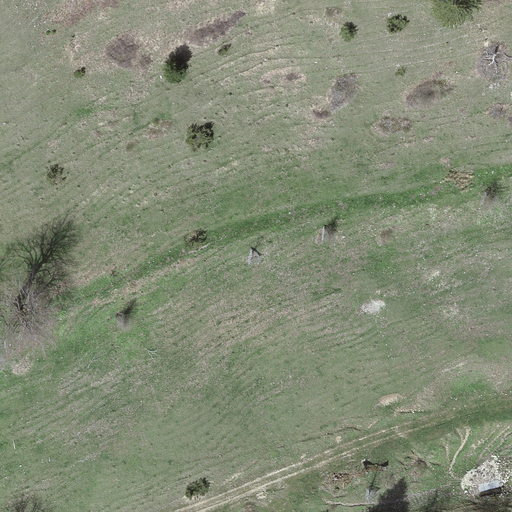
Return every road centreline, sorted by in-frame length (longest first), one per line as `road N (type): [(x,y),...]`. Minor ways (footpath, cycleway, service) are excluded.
road 1 (track): [(33,309),(281,211),(511,166)]
road 2 (track): [(207,511),(511,406)]
